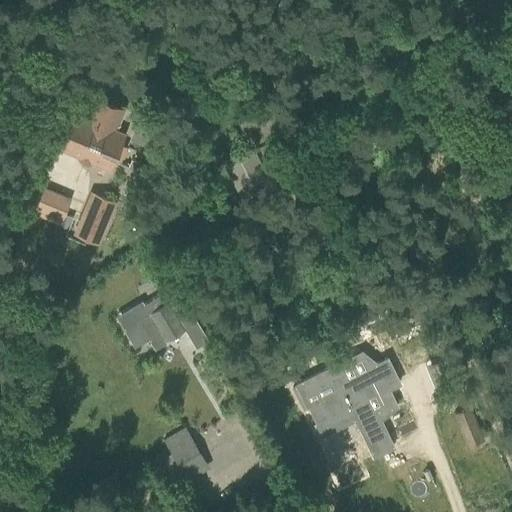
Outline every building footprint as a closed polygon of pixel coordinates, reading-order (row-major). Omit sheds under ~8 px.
[(86,119),(77,115),(63,148),(108,167),(112,157),(118,160),(124,147),(118,144),(122,134),(113,130),(119,116),(93,104),(86,119)] [(254,152),(227,164),(242,193),(257,186),(260,191),(271,185),(259,160),(278,150),(278,151),(280,151),(257,106),(238,115),(254,152)] [(130,160),(127,167),(135,171),(138,163),(130,160)] [(72,234),(99,245),(116,202),(90,191),(72,234)] [(64,212),(59,223),(69,227),(73,216),(64,212)] [(115,316),(133,347),(147,339),(159,332),(163,339),(183,327),(195,348),(208,340),(168,276),(156,283),(161,293),(142,304),(140,301),(115,316)] [(339,362),(296,384),(307,408),(309,407),(317,423),(315,424),(321,435),(355,418),(374,456),(393,446),(380,420),(369,398),(389,388),(400,383),(388,358),(377,363),(347,378),(339,362)] [(464,437),(471,452),(486,446),(479,431),(472,413),(457,419),(464,437)] [(163,440),(184,475),(205,463),(184,428),(163,440)] [(305,449),(309,458),(320,453),(316,443),(305,449)] [(237,465),(213,478),(230,511),(251,511),(259,508),(237,465)] [(497,511),(492,499),(473,508),(475,511),(497,511)]
